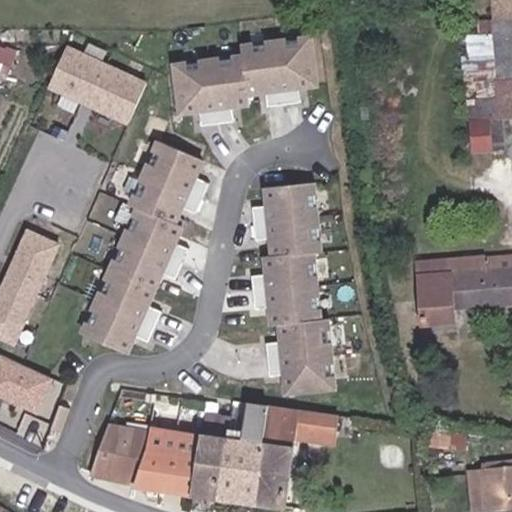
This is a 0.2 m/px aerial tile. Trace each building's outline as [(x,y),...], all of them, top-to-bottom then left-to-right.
[(511,17),(511,0),(490,0),(492,19),(511,17)] [(417,16),(416,2),(388,5),(389,19),(417,16)] [(500,79),(511,78),(511,17),(492,19),(493,34),(481,34),(467,35),(468,56),(462,57),(465,100),(501,97),(500,79)] [(493,34),(492,19),(481,20),(481,34),(493,34)] [(198,110),(200,126),(235,121),(233,106),(250,104),(249,94),(265,91),(267,107),(301,102),(300,87),(316,85),(310,37),(241,45),(242,55),(174,64),(180,113),(198,110)] [(143,77),(70,40),(52,78),(123,115),(143,77)] [(0,41),(0,74),(9,77),(18,47),(0,41)] [(511,115),(511,78),(500,79),(501,97),(503,116),(511,115)] [(503,116),(501,97),(465,100),(468,151),(493,149),(491,117),(503,116)] [(504,148),(503,116),(491,117),(493,149),(504,148)] [(83,333),(127,353),(134,337),(148,343),(163,311),(149,304),(163,273),(176,279),(190,248),(176,242),(184,226),(176,223),(183,207),(197,213),(210,183),(196,176),(203,161),(161,141),(133,203),(140,207),(83,333)] [(287,392),(335,387),(328,318),(320,319),(313,251),(321,250),(314,182),(266,187),(267,205),(252,206),(256,241),(271,239),(273,256),(264,257),(266,275),(252,276),(255,309),(271,308),(272,325),(280,324),(282,341),(266,343),(270,377),(285,375),(287,392)] [(59,244),(27,230),(0,291),(0,337),(14,344),(59,244)] [(511,253),(486,255),(487,270),(511,268),(511,253)] [(511,268),(487,270),(486,255),(418,261),(421,300),(429,300),(429,313),(422,314),(423,324),(456,320),(454,306),(511,301),(511,268)] [(429,300),(421,300),(422,314),(429,313),(429,300)] [(0,362),(0,396),(36,413),(55,371),(0,362)] [(217,498),(258,503),(272,406),(249,403),(245,431),(229,428),(217,498)] [(334,443),(338,415),(272,406),(258,503),(287,508),(297,438),(334,443)] [(49,432),(59,436),(69,412),(58,408),(49,432)] [(192,494),(217,498),(229,428),(231,418),(206,414),(202,435),(192,494)] [(109,426),(90,476),(192,494),(202,435),(152,426),(150,434),(109,426)] [(433,444),(449,445),(450,434),(434,432),(433,444)] [(511,507),(511,465),(483,468),(487,511),(511,507)] [(475,511),(487,511),(483,468),(470,470),(475,511)] [(6,511),(9,507),(0,501),(0,511),(6,511)]
